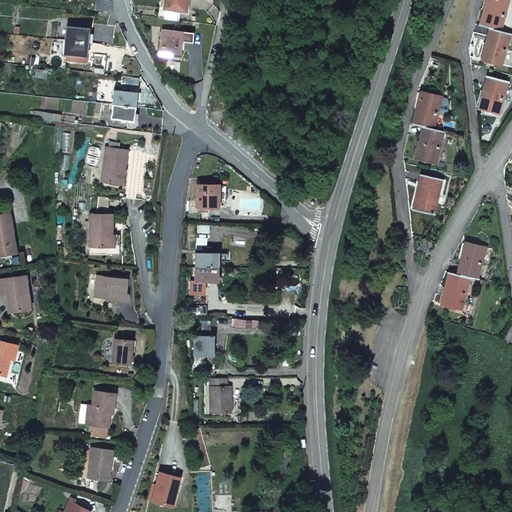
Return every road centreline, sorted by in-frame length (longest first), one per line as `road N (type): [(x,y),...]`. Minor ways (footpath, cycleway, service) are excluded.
road 1 (residential): [(199,129),(184,157),(174,212),(156,405),(119,511)]
road 2 (residential): [(416,304),(397,147),(445,0)]
road 3 (secondary): [(325,240),(316,349),(324,511)]
road 4 (secondary): [(400,0),(325,240)]
road 5 (residential): [(416,304),(398,340),(371,511)]
road 6 (residential): [(476,0),(462,50),(476,160),(487,176)]
road 7 (residential): [(325,240),(199,129)]
road 8 (residential): [(199,129),(166,98),(123,20),(121,0)]
road 9 (residential): [(487,176),(416,304)]
road 10 (unknown): [(199,129),(229,0)]
